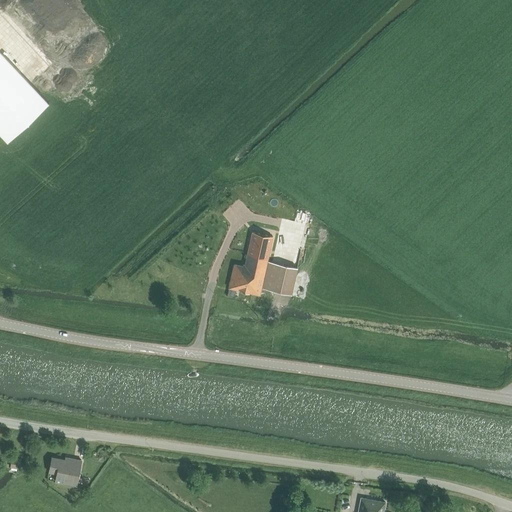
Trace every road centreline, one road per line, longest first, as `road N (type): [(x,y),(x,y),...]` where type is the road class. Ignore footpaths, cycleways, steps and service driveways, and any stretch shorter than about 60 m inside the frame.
road 1 (unclassified): [(511,506),(429,481),(0,422)]
road 2 (tertiary): [(511,400),(0,324)]
